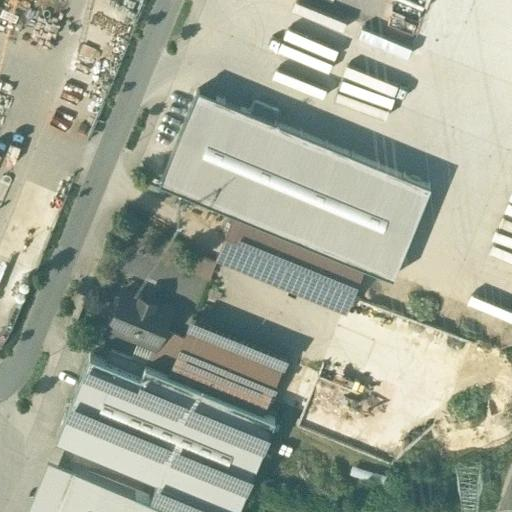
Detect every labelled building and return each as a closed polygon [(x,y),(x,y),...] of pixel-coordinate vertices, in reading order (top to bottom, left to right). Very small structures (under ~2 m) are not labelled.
[(431,181),(249,107),(248,109),(197,88),(159,179),(168,183),(366,263),(393,273),(431,181)] [(220,258),(351,308),(367,265),(237,215),(220,258)] [(114,280),(103,275),(99,286),(110,291),(114,280)] [(124,288),(109,325),(154,344),(146,362),(169,372),(184,336),(162,327),(170,306),(124,288)] [(286,354),(192,316),(184,336),(169,372),(263,410),(286,354)] [(89,352),(56,435),(157,477),(149,497),(187,511),(236,511),(275,415),(263,410),(169,372),(145,362),(140,373),(89,352)] [(187,511),(149,497),(52,459),(30,511),(187,511)]
